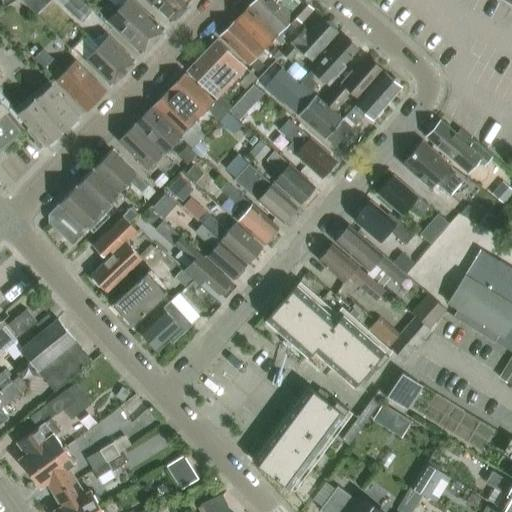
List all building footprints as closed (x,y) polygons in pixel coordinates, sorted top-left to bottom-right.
[(92,10),(80,0),(58,0),(81,21),(92,10)] [(110,1),(100,13),(108,20),(143,53),(166,29),(134,0),(126,0),(118,9),(110,1)] [(148,0),(153,5),(154,3),(174,21),(189,5),(183,0),(148,0)] [(256,0),(250,7),(278,35),(296,17),(301,22),(314,9),(303,0),(256,0)] [(264,49),(278,35),(250,7),(235,21),(264,49)] [(300,49),(312,59),(339,31),(337,30),(336,26),(331,21),(327,21),(322,16),(308,32),(304,29),(282,53),(290,60),(300,49)] [(257,56),(264,49),(235,21),(221,36),(250,64),(251,63),(259,70),(265,64),(257,56)] [(75,48),(113,85),(136,61),(107,33),(103,36),(101,35),(95,41),(88,35),(75,48)] [(312,71),(315,74),(329,87),(347,67),(344,65),(358,49),(344,37),(312,71)] [(232,106),(221,94),(243,71),(246,73),(249,70),(218,39),(188,70),(217,98),(214,101),(225,112),(232,106)] [(35,45),(30,50),(36,57),(41,52),(35,45)] [(35,57),(45,68),(54,60),(44,49),(41,52),(36,57),(35,57)] [(278,50),(272,57),(276,60),(277,61),(283,54),(282,53),(278,50)] [(358,99),(382,70),(369,58),(356,73),(352,71),(324,103),(334,112),(351,93),(358,99)] [(76,60),(57,80),(89,111),(108,91),(76,60)] [(295,63),(289,70),(300,80),(306,72),(295,63)] [(299,85),(282,70),(266,88),(284,104),(285,103),(326,139),(327,138),(336,146),(352,128),(334,112),(324,103),(301,83),(299,85)] [(393,78),(385,72),(346,116),(356,124),(367,112),(374,118),(376,116),(380,115),(383,111),(383,108),(402,87),(400,85),(400,82),(396,78),(393,78)] [(225,112),(214,101),(185,73),(153,106),(182,134),(208,108),(219,119),(225,112)] [(256,83),(245,94),(254,104),(265,92),(256,83)] [(0,151),(27,129),(37,141),(41,138),(47,145),(80,117),(52,84),(15,116),(0,98),(0,151)] [(189,143),(153,108),(152,107),(136,124),(165,153),(173,144),(181,152),(189,143)] [(228,112),(220,120),(227,127),(235,119),(228,112)] [(328,170),(331,169),(334,166),(335,162),(337,160),(289,118),(279,129),(300,148),(295,153),(299,156),(300,160),(303,162),(307,163),(322,177),(328,170)] [(429,135),(427,137),(456,161),(467,149),(486,166),(493,158),(476,143),(461,130),(457,134),(442,121),(437,125),(434,126),(429,131),(429,135)] [(156,162),(165,153),(136,124),(120,140),(149,169),(150,169),(156,162)] [(254,137),(249,142),(253,145),(257,140),(254,137)] [(249,152),(259,160),(270,148),(260,139),(249,152)] [(451,195),(462,182),(448,170),(452,166),(423,141),(421,144),(418,144),(414,148),(415,152),(403,164),(432,189),(437,183),(451,195)] [(199,143),(193,149),(200,157),(207,150),(199,143)] [(189,144),(179,155),(187,163),(195,154),(191,149),(192,148),(189,144)] [(112,150),(95,167),(120,191),(130,181),(142,193),(149,186),(112,150)] [(275,180),(300,202),(302,200),(304,201),(310,194),(309,193),(315,186),(275,151),(267,160),(282,173),(275,180)] [(238,177),(250,164),(239,154),(227,167),(238,177)] [(156,162),(150,169),(152,171),(159,165),(156,162)] [(286,222),(291,217),(295,213),(293,211),(297,206),(250,164),(238,177),(236,180),(283,222),(284,220),(286,222)] [(195,165),(186,174),(193,180),(201,171),(195,165)] [(95,167),(78,185),(107,213),(113,206),(110,203),(120,191),(95,167)] [(163,174),(156,182),(160,186),(167,179),(163,174)] [(425,215),(432,208),(394,175),(387,183),(386,182),(379,190),(380,191),(378,193),(403,215),(412,204),(425,215)] [(238,220),(265,243),(267,240),(269,242),(275,234),(274,233),(279,227),(228,183),(221,190),(246,212),(238,220)] [(78,185),(49,214),(49,222),(73,245),(89,229),(87,226),(97,216),(100,220),(107,213),(78,185)] [(498,187),(493,193),(506,203),(511,195),(511,189),(509,187),(504,192),(498,187)] [(357,217),(355,219),(381,242),(391,231),(407,244),(415,235),(390,213),(388,216),(371,201),(364,210),(362,208),(355,216),(357,217)] [(129,223),(135,217),(138,215),(132,209),(93,246),(107,260),(92,275),(108,291),(142,259),(126,243),(138,232),(129,223)] [(149,209),(141,218),(146,223),(154,223),(158,218),(149,209)] [(201,221),(249,262),(254,256),(257,256),(261,252),(260,248),(262,246),(236,223),(229,231),(207,213),(201,221)] [(488,213),(477,224),(493,234),(501,221),(488,213)] [(194,261),(187,269),(202,282),(204,280),(220,294),(222,291),(225,291),(229,287),(229,284),(232,281),(165,222),(157,230),(176,247),(177,245),(194,261)] [(215,249),(208,256),(234,278),(235,277),(237,278),(245,269),(244,268),(248,263),(203,224),(196,232),(215,249)] [(406,275),(392,262),(350,226),(345,231),(341,232),(338,235),(338,239),(336,241),(369,270),(376,263),(399,283),(406,275)] [(377,300),(386,290),(333,245),(328,250),(324,250),(322,254),(322,257),(320,260),(345,282),(350,276),(377,300)] [(454,316),(511,351),(511,268),(481,250),(465,275),(449,302),(459,309),(454,316)] [(402,253),(394,263),(406,273),(414,263),(402,253)] [(149,272),(115,303),(134,324),(167,292),(149,272)] [(297,285),(267,319),(309,356),(312,353),(315,350),(335,368),(355,386),(362,378),(366,381),(390,355),(352,322),(359,315),(353,309),(346,317),(343,315),(338,321),(297,285)] [(417,316),(430,328),(446,309),(430,294),(413,313),(417,316)] [(171,301),(140,330),(158,351),(171,339),(173,342),(192,324),(171,301)] [(19,339),(37,324),(28,312),(9,328),(19,339)] [(48,314),(37,324),(42,330),(54,321),(48,314)] [(429,329),(430,328),(417,316),(401,334),(416,348),(431,331),(429,329)] [(93,361),(77,342),(59,320),(59,319),(23,348),(21,349),(24,352),(29,359),(39,371),(56,359),(58,357),(67,368),(74,377),(93,361)] [(416,348),(401,334),(400,336),(380,319),(370,330),(405,360),(416,348)] [(17,341),(7,349),(15,359),(24,352),(21,349),(23,348),(17,341)] [(55,392),(74,377),(67,368),(58,357),(56,359),(39,371),(55,392)] [(511,384),(511,358),(500,377),(511,384)] [(0,392),(13,381),(5,371),(0,374),(0,392)] [(419,384),(405,374),(390,396),(405,406),(419,384)] [(2,408),(28,388),(19,377),(13,381),(0,392),(0,423),(9,417),(2,408)] [(117,396),(124,401),(130,391),(123,386),(117,396)] [(349,409),(333,397),(330,402),(309,387),(254,461),(291,488),(349,409)] [(48,403),(30,416),(39,427),(52,417),(76,399),(67,388),(48,403)] [(386,394),(380,389),(343,439),(349,444),(386,394)] [(385,401),(375,418),(404,436),(415,419),(385,401)] [(30,473),(65,448),(55,435),(61,430),(52,417),(39,427),(18,442),(27,454),(20,459),(30,473)] [(389,453),(376,464),(386,475),(399,464),(409,476),(421,465),(392,432),(379,442),(389,453)] [(451,443),(447,451),(458,457),(462,450),(451,443)] [(113,444),(100,451),(107,463),(120,455),(113,444)] [(55,495),(77,481),(69,467),(76,462),(65,448),(30,473),(41,488),(49,482),(55,495)] [(113,472),(129,462),(124,453),(120,455),(107,463),(111,469),(113,472)] [(182,490),(199,479),(185,455),(167,466),(182,490)] [(107,463),(94,470),(98,477),(111,469),(107,463)] [(425,463),(411,487),(424,495),(438,471),(425,463)] [(511,511),(511,482),(493,471),(487,482),(495,487),(505,493),(498,505),(510,511),(511,511)] [(85,495),(77,481),(55,495),(62,507),(55,511),(90,511),(101,506),(93,490),(85,495)] [(354,499),(337,484),(320,504),(328,511),(382,511),(361,492),(354,499)] [(411,487),(397,509),(402,511),(413,511),(424,495),(411,487)] [(231,511),(223,494),(202,504),(206,511),(231,511)]
